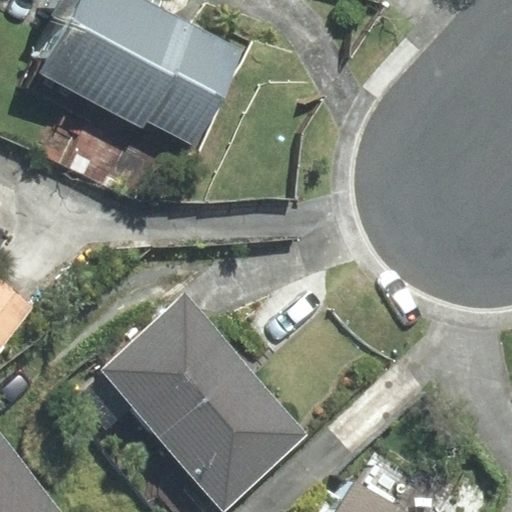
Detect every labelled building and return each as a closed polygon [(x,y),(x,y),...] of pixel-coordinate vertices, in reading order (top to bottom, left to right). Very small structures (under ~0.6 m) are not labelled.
[(69,0),(36,59),(145,126),(149,119),(193,146),(253,49),(173,0),(69,0)] [(0,349),(36,303),(0,275),(0,349)] [(308,426),(179,275),(88,352),(218,503),(308,426)] [(0,511),(66,511),(0,434),(0,511)] [(432,511),(352,463),(320,511),(432,511)]
